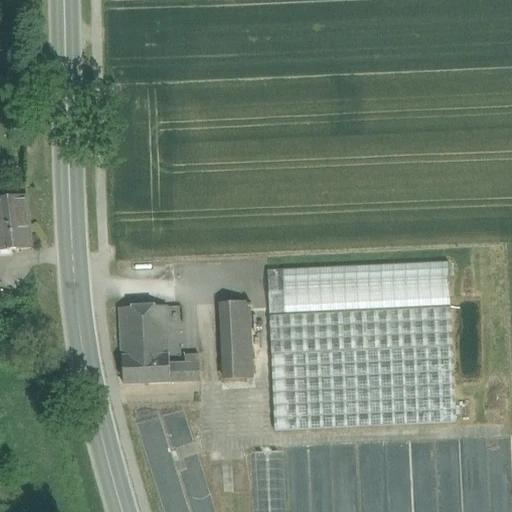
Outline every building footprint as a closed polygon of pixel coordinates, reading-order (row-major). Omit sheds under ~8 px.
[(26,197),(0,200),(0,252),(31,249),(26,197)] [(448,262),(266,271),(274,433),(456,424),(448,262)] [(249,303),(221,304),(225,382),(253,380),(249,303)] [(148,338),(167,337),(165,307),(145,308),(148,338)] [(145,308),(119,309),(123,386),(170,384),(169,365),(167,337),(148,338),(145,308)] [(187,364),(199,364),(199,353),(186,353),(187,364)] [(169,365),(170,384),(199,381),(199,364),(187,364),(169,365)] [(290,511),(287,445),(249,447),(251,489),(252,511),(290,511)]
